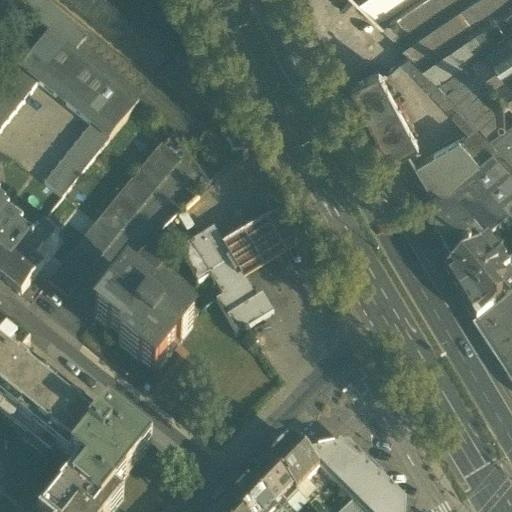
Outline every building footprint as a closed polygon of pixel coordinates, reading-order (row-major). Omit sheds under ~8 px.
[(36,0),(11,0),(8,4),(24,17),(37,0),(36,0)] [(86,40),(37,0),(24,17),(49,37),(74,56),(86,40)] [(58,0),(152,77),(176,49),(116,0),(58,0)] [(393,36),(444,89),(479,66),(492,85),(496,82),(511,105),(511,0),(357,0),(378,20),(393,36)] [(90,128),(109,143),(138,107),(136,106),(74,56),(49,37),(20,72),(39,88),(90,128)] [(89,37),(86,40),(74,56),(136,106),(138,104),(152,87),(89,37)] [(203,72),(179,53),(157,80),(196,113),(213,93),(203,72)] [(489,138),(509,124),(497,107),(495,108),(488,97),(496,92),(492,85),(479,66),(444,89),(478,126),(489,138)] [(20,72),(0,97),(0,136),(39,88),(20,72)] [(350,87),(389,160),(406,151),(417,145),(378,72),(350,87)] [(152,86),(152,87),(138,104),(192,149),(207,131),(152,86)] [(511,122),(509,124),(489,138),(508,158),(511,161),(511,122)] [(492,152),(511,172),(511,161),(508,158),(489,138),(478,126),(460,141),(479,163),(492,152)] [(44,186),(63,201),(109,143),(90,128),(44,186)] [(197,152),(213,165),(223,152),(207,139),(197,152)] [(441,195),(479,163),(460,141),(459,140),(415,167),(435,199),(441,195)] [(161,148),(97,225),(48,285),(66,300),(116,240),(180,163),(161,148)] [(418,210),(453,268),(488,241),(487,240),(511,218),(511,172),(492,152),(479,163),(441,195),(435,199),(418,210)] [(0,278),(22,251),(33,238),(20,228),(23,225),(4,210),(5,209),(0,204),(0,278)] [(280,214),(222,249),(243,285),(301,250),(280,214)] [(22,251),(33,261),(49,241),(54,234),(43,225),(33,238),(22,251)] [(235,336),(239,338),(273,317),(263,299),(258,302),(214,232),(190,246),(178,254),(198,287),(210,279),(223,300),(216,304),(235,336)] [(160,233),(139,258),(157,273),(178,248),(160,233)] [(33,261),(42,268),(59,249),(49,241),(33,261)] [(505,262),(488,241),(453,268),(447,273),(444,276),(458,300),(504,263),(505,262)] [(33,261),(22,251),(0,278),(0,279),(20,296),(42,268),(33,261)] [(144,289),(157,274),(139,259),(121,280),(125,284),(126,283),(139,293),(144,289)] [(458,300),(474,326),(495,310),(495,304),(502,299),(495,290),(506,281),(502,276),(510,270),(504,263),(458,300)] [(511,271),(511,272),(510,270),(502,276),(506,281),(495,290),(502,299),(495,304),(495,310),(474,326),(511,383),(511,271)] [(117,349),(154,378),(193,329),(191,327),(175,315),(162,304),(158,309),(139,293),(126,283),(125,284),(95,322),(122,343),(117,349)] [(175,315),(191,327),(200,316),(184,304),(175,315)] [(0,324),(0,341),(8,332),(9,331),(0,324)] [(30,350),(8,332),(0,341),(0,413),(27,435),(32,429),(79,467),(43,511),(114,511),(123,501),(115,494),(152,448),(108,412),(100,422),(22,359),(30,350)] [(297,449),(307,459),(314,452),(304,442),(297,449)] [(267,467),(296,495),(307,483),(318,472),(306,460),(289,444),(267,467)] [(401,511),(401,504),(346,449),(309,459),(361,511),(401,511)] [(267,467),(247,487),(273,511),(281,504),(286,509),(298,497),(296,495),(267,467)] [(296,495),(298,497),(306,504),(317,493),(307,483),(296,495)] [(247,487),(228,507),(233,511),(273,511),(247,487)] [(302,511),(308,507),(306,504),(298,497),(286,509),(281,504),(273,511),(302,511)]
